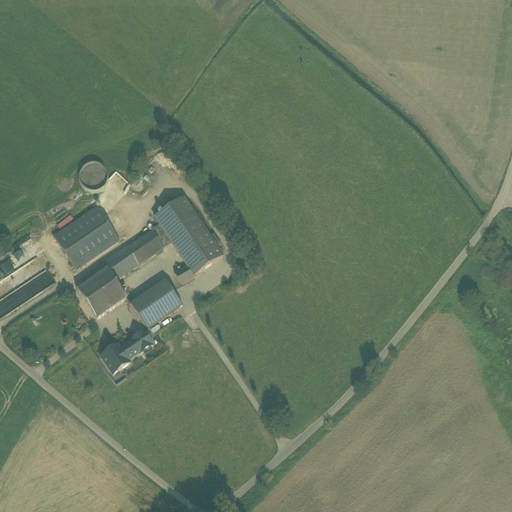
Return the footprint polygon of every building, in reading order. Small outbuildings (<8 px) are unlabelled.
[(79,181),(81,187),(85,191),(90,193),(96,194),(101,192),(105,188),(107,183),(108,177),(106,172),(102,168),(97,166),(92,165),(86,167),(82,171),(80,176),(79,181)] [(115,173),(110,179),(118,186),(123,180),(115,173)] [(155,190),(140,196),(142,200),(157,195),(155,190)] [(188,269),(194,279),(223,259),(183,200),(154,220),(160,228),(172,246),(188,269)] [(116,213),(105,221),(97,209),(53,238),(76,273),(120,243),(110,230),(122,222),(116,213)] [(163,251),(172,246),(160,228),(152,233),(163,251)] [(104,266),(116,284),(118,282),(163,251),(152,233),(106,264),(104,266)] [(4,261),(0,263),(0,283),(17,273),(13,265),(8,268),(4,261)] [(77,293),(96,322),(126,301),(116,284),(104,266),(82,281),(86,287),(77,293)] [(194,279),(188,269),(175,276),(181,287),(195,279),(194,279)] [(141,299),(158,324),(182,308),(165,283),(142,300),(141,299)] [(131,307),(147,332),(158,324),(141,299),(131,307)] [(132,344),(121,352),(128,363),(139,355),(140,356),(153,347),(144,334),(131,343),(132,344)] [(130,365),(128,363),(121,352),(118,347),(101,359),(113,376),(130,365)]
